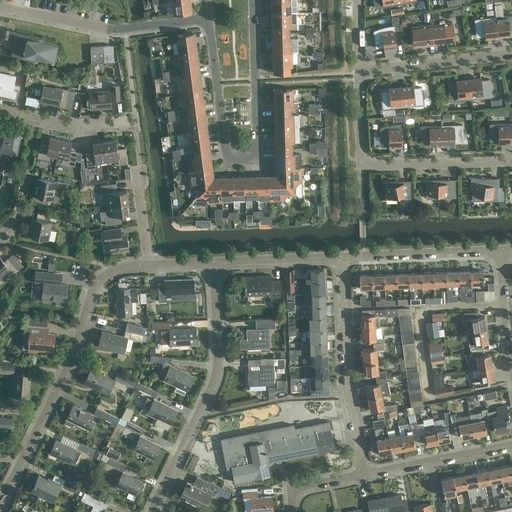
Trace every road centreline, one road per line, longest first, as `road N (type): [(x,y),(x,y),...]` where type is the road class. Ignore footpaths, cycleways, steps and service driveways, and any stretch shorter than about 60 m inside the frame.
road 1 (residential): [(0,499),(73,352),(94,287),(110,272),(147,265)]
road 2 (residential): [(152,511),(218,368),(213,262)]
road 3 (residential): [(252,0),(255,157),(228,157),(217,80)]
road 4 (residential): [(364,473),(339,259)]
road 5 (residential): [(0,5),(109,29),(209,18)]
road 6 (residential): [(339,259),(502,252)]
road 7 (residential): [(360,71),(511,53)]
road 8 (residential): [(361,167),(511,161)]
road 9 (residential): [(364,473),(511,443)]
road 10 (residential): [(134,121),(79,125),(0,108)]
road 11 (residential): [(213,262),(339,259)]
road 12 (residential): [(511,372),(502,252)]
